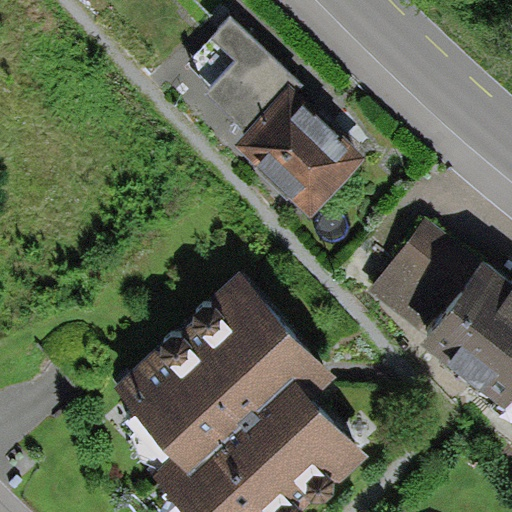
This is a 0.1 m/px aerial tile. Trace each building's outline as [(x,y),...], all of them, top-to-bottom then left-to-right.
[(217,96),(258,134),(294,96),(233,39),(220,53),(239,72),(217,96)] [(247,147),(317,211),(364,160),(294,96),(258,134),(247,147)] [(383,300),(428,334),(468,282),(423,248),(383,300)] [(511,379),(511,291),(480,267),(468,282),(428,334),(503,392),(511,379)] [(309,381),(330,361),(246,271),(124,384),(186,450),(164,470),(203,511),(279,511),(361,437),(309,381)]
